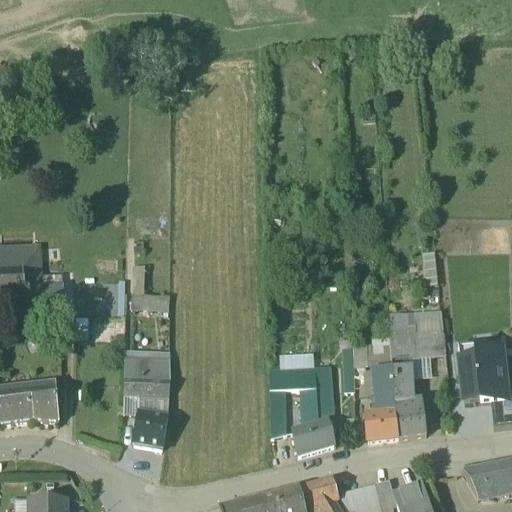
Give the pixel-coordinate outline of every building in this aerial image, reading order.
[(0,253),(0,302),(40,301),(41,301),(41,294),(39,252),(0,253)] [(144,273),(134,272),(133,283),(144,283),(144,273)] [(144,283),(133,283),(133,300),(143,301),(144,283)] [(61,293),(41,294),(41,301),(40,301),(40,308),(62,307),(61,293)] [(388,320),(390,342),(404,342),(406,362),(445,360),(441,316),(388,320)] [(390,342),(372,344),(373,350),(373,360),(391,359),(390,342)] [(404,342),(390,342),(391,359),(391,363),(406,362),(404,342)] [(373,350),(352,350),(352,353),(353,382),(354,396),(344,397),(345,405),(375,401),(373,375),(373,350)] [(505,394),(502,352),(475,355),(475,360),(460,361),(464,404),(480,403),(480,408),(491,407),(506,406),(505,394)] [(352,353),(343,354),(344,397),(354,396),(353,382),(352,353)] [(169,365),(125,364),(124,401),(168,402),(170,383),(169,365)] [(330,371),(269,374),(270,396),(285,396),(300,395),(316,395),(318,429),(328,427),(334,427),(333,410),(330,371)] [(392,374),(393,385),(395,417),(412,415),(410,373),(392,374)] [(392,374),(373,375),(375,401),(377,419),(395,417),(393,385),(392,374)] [(56,393),(30,396),(32,426),(59,429),(56,393)] [(491,407),(493,431),(511,429),(511,393),(505,394),(506,406),(491,407)] [(316,395),(300,395),(302,434),(318,429),(316,395)] [(30,396),(0,399),(0,430),(32,426),(30,396)] [(285,396),(270,396),(270,412),(285,412),(285,396)] [(285,412),(270,412),(271,444),(286,440),(285,412)] [(412,415),(395,417),(398,442),(426,439),(423,414),(412,415)] [(139,417),(134,449),(162,454),(167,421),(139,417)] [(377,419),(366,421),(368,446),(398,442),(395,417),(377,419)] [(302,434),(291,437),(298,461),(334,451),(328,427),(318,429),(302,434)] [(511,467),(463,478),(477,503),(511,495),(511,467)] [(332,484),(314,489),(315,511),(334,506),(338,504),(332,484)] [(389,485),(375,489),(380,511),(384,511),(395,509),(392,497),(389,485)] [(430,511),(423,487),(392,497),(395,509),(396,511),(430,511)] [(314,489),(299,493),(303,511),(312,511),(315,511),(314,489)] [(380,511),(375,489),(363,492),(368,511),(380,511)] [(368,511),(363,492),(351,495),(355,511),(368,511)] [(303,511),(299,493),(261,502),(263,511),(303,511)] [(342,511),(355,511),(351,495),(339,497),(342,511)] [(263,511),(261,502),(223,511),(263,511)]
